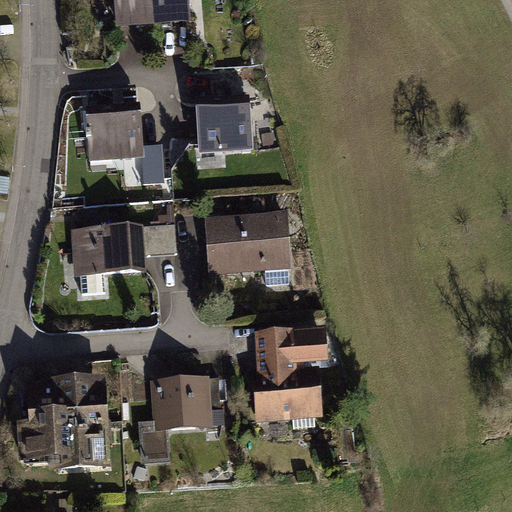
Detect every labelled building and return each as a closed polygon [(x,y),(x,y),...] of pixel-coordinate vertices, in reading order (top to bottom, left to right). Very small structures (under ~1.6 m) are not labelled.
[(109,0),(112,28),(187,22),(185,0),(109,0)] [(246,94),(192,98),(196,154),(250,150),(246,94)] [(136,102),(82,106),(86,161),(140,157),(136,102)] [(284,211),(201,217),(206,276),(288,270),(284,211)] [(139,224),(67,229),(70,276),(143,270),(139,224)] [(323,326),(251,331),(253,369),(249,370),(253,422),(320,417),(316,368),(326,367),(323,326)] [(102,376),(23,382),(27,446),(43,444),(45,471),(108,467),(102,376)] [(206,377),(147,381),(150,421),(134,423),(137,459),(164,457),(162,430),(210,426),(206,377)]
